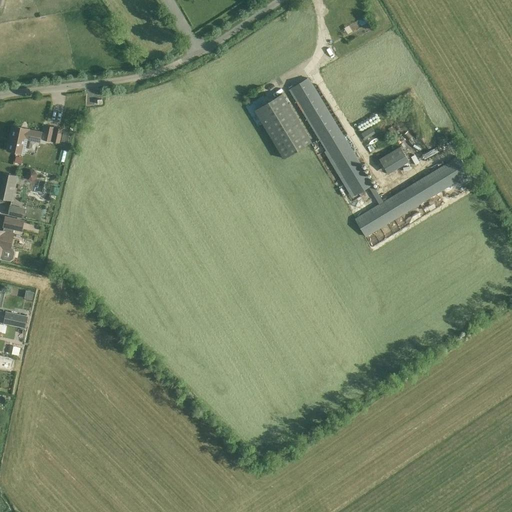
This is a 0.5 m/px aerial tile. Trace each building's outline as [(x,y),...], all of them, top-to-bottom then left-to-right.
[(373,184),(308,78),(291,88),(355,195),(369,187),(380,204),(355,219),(366,238),(470,175),(458,156),(383,202),(373,184)] [(312,142),(282,94),(255,110),(284,159),(312,142)] [(41,132),(12,126),(7,150),(23,154),(26,140),(30,141),(31,137),(40,139),(41,132)] [(63,129),(46,126),(43,139),(60,143),(63,129)] [(381,157),(390,174),(413,162),(404,145),(381,157)] [(32,181),(36,179),(37,173),(35,170),(30,169),(26,172),(25,177),(28,180),(32,181)] [(17,176),(1,173),(0,177),(0,201),(1,201),(4,200),(4,199),(12,201),(17,176)] [(26,209),(9,206),(7,214),(24,218),(26,209)] [(374,251),(415,225),(408,214),(367,239),(374,251)] [(24,221),(5,217),(3,226),(4,226),(3,231),(0,230),(0,255),(2,259),(9,261),(13,258),(14,251),(12,248),(11,247),(14,232),(13,232),(13,230),(22,231),(24,221)] [(27,316),(6,312),(4,323),(25,327),(27,316)] [(13,360),(0,357),(0,369),(11,371),(13,360)]
